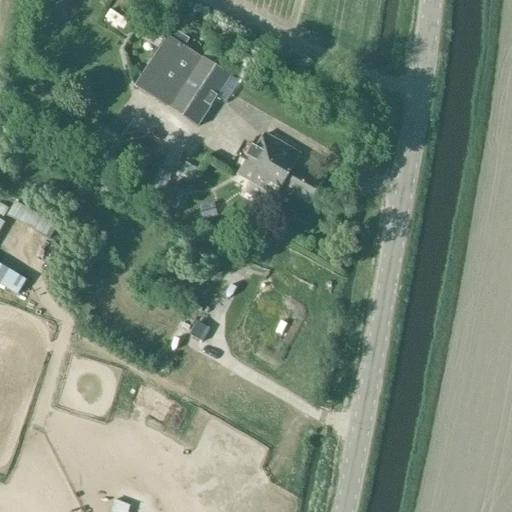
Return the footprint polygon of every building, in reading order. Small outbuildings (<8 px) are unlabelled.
[(125,0),(115,16),(128,24),(142,0),(125,0)] [(232,78),(182,45),(187,37),(157,20),(150,33),(165,42),(135,87),(199,129),(232,78)] [(297,166),(302,157),(261,133),(236,176),(248,183),(267,194),(277,200),(282,190),(309,205),(323,182),(297,166)] [(162,170),(151,192),(162,198),(173,175),(162,170)] [(30,201),(23,215),(65,235),(72,221),(30,201)] [(9,210),(0,204),(0,222),(2,224),(9,210)] [(218,216),(215,204),(202,207),(205,219),(218,216)] [(186,240),(230,265),(236,255),(192,230),(186,240)] [(195,247),(182,272),(200,282),(213,257),(195,247)] [(217,261),(205,286),(226,296),(238,271),(217,261)] [(197,324),(190,336),(202,343),(209,330),(197,324)] [(129,499),(126,511),(144,511),(146,502),(129,499)]
